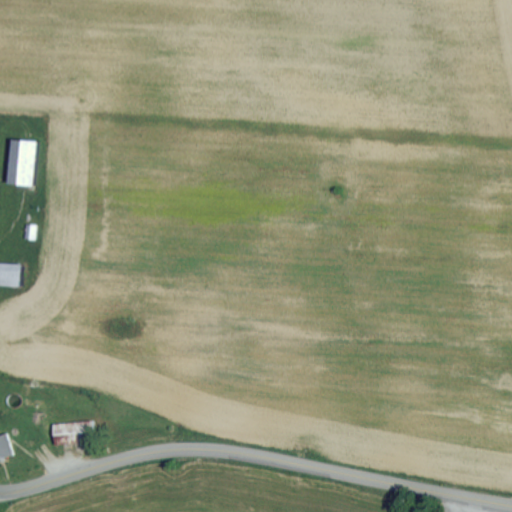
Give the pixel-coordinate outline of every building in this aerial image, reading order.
[(8,182),(34,185),(39,140),(13,138),(8,182)] [(26,238),(37,239),(37,224),(27,224),(26,238)] [(0,284),(21,285),(22,263),(0,261),(0,284)] [(92,421),(52,423),(53,442),(93,440),(92,421)] [(0,457),(12,455),(7,433),(0,434),(0,457)]
